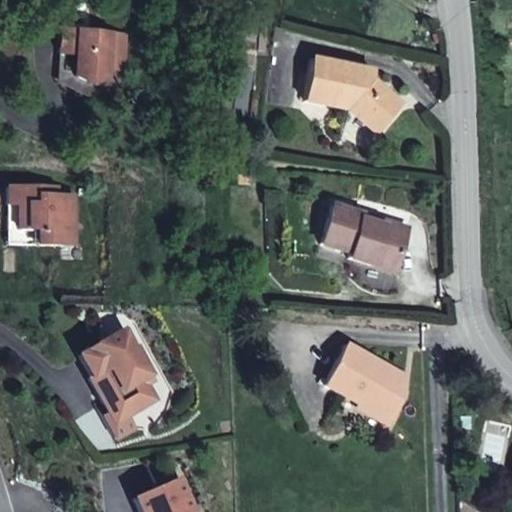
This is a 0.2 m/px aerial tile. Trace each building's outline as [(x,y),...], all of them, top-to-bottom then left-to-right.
[(127,36),(61,31),(59,53),(76,54),(73,77),(89,84),(107,79),(108,69),(124,70),(127,36)] [(373,72),(310,60),(302,102),(347,111),(375,135),(400,105),(372,81),(373,72)] [(59,188),(10,186),(9,231),(39,231),(39,247),(77,247),(78,197),(59,197),(59,188)] [(405,234),(368,222),(369,218),(331,206),(319,245),(348,254),(347,259),(393,273),(405,234)] [(407,229),(369,218),(368,222),(405,234),(407,229)] [(39,231),(9,231),(9,246),(39,247),(39,231)] [(122,333),(116,337),(127,356),(133,353),(122,333)] [(116,337),(79,358),(90,379),(88,380),(108,416),(101,420),(113,441),(134,430),(127,416),(154,401),(146,385),(153,382),(136,352),(133,353),(127,356),(116,337)] [(405,379),(346,345),(322,386),(356,406),(359,401),(390,419),(403,396),(396,393),(405,379)] [(390,419),(359,401),(356,406),(354,409),(386,426),(390,419)] [(192,511),(179,480),(132,500),(137,511),(192,511)]
